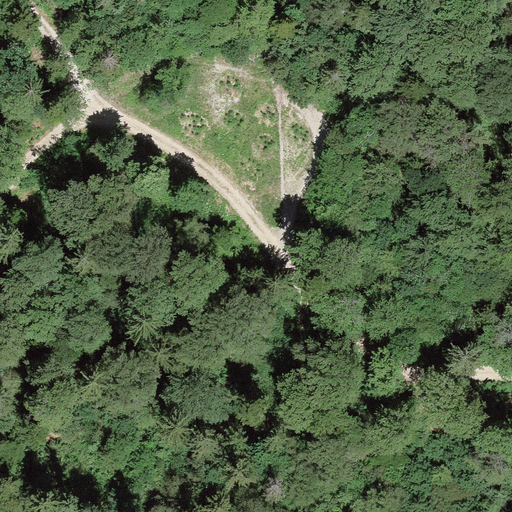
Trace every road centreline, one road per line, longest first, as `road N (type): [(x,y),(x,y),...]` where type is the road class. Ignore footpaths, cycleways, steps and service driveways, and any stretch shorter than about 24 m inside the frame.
road 1 (track): [(273,222),(161,126),(0,226)]
road 2 (track): [(511,370),(407,366),(371,344),(291,257),(273,222)]
road 3 (track): [(161,126),(67,62),(2,0)]
